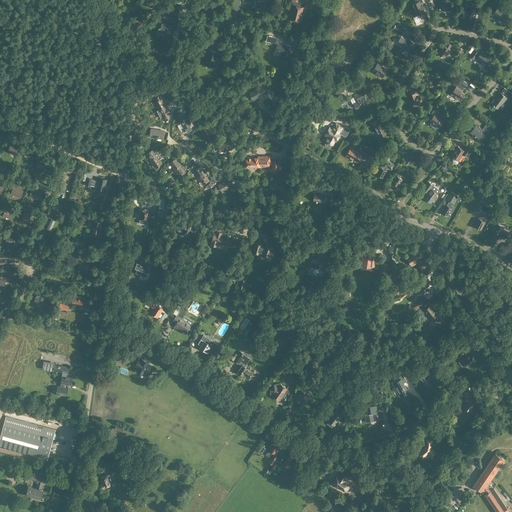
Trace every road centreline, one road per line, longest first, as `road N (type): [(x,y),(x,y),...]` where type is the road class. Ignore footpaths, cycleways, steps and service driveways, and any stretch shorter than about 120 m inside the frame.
road 1 (track): [(511,376),(473,379),(436,411),(379,439),(316,449),(160,344),(101,324)]
road 2 (residential): [(507,42),(441,30),(389,109),(403,137),(433,154),(511,59)]
road 3 (unclassified): [(69,511),(123,172)]
road 4 (track): [(430,243),(210,204),(123,172)]
road 5 (track): [(17,283),(67,150),(0,123)]
road 6 (residential): [(511,374),(430,248),(435,230)]
road 7 (track): [(179,86),(170,139),(213,167),(236,163),(256,129)]
road 8 (unclassified): [(435,230),(293,149)]
road 9 (residential): [(421,511),(511,378)]
road 10 (residential): [(293,149),(330,0)]
road 11 (unclassified): [(293,149),(179,86)]
